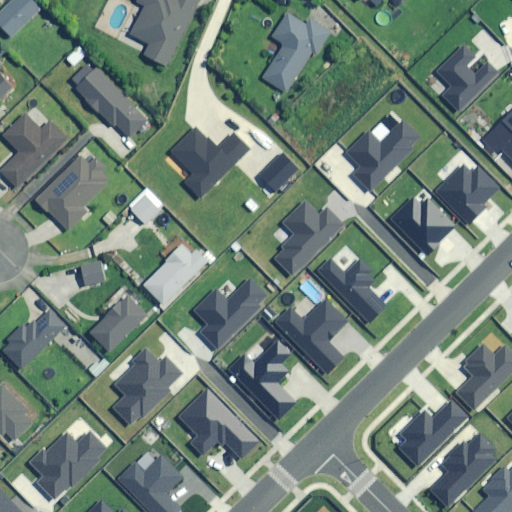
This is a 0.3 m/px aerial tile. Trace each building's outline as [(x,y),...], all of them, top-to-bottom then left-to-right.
[(43,8),(35,0),(12,0),(0,12),(0,23),(11,35),(13,37),(43,8)] [(202,0),(138,0),(137,2),(146,6),(131,34),(150,44),(145,55),(168,67),(202,0)] [(306,26),(288,13),(272,36),(285,45),(263,77),(284,92),(312,51),(317,54),(331,33),(310,20),(306,26)] [(476,55),(465,43),(438,69),(453,85),(444,93),(460,109),(499,71),(489,60),(476,73),(467,64),(476,55)] [(88,54),(81,47),(68,59),(75,66),(88,54)] [(80,85),(77,88),(87,99),(87,100),(99,113),(100,112),(116,127),(118,125),(131,139),(150,121),(98,67),(95,70),(89,63),(73,79),(80,85)] [(15,88),(16,87),(0,71),(0,103),(15,89),(15,88)] [(511,111),(484,139),(497,152),(502,146),(511,156),(511,111)] [(20,152),(1,170),(19,189),(69,138),(51,120),(43,128),(27,112),(3,135),(20,152)] [(381,141),(370,129),(348,151),(362,165),(354,173),(371,190),(414,148),(411,145),(421,136),(404,119),(381,141)] [(439,128),(433,122),(425,129),(431,135),(439,128)] [(201,198),(252,148),(234,130),(219,144),(209,135),(207,136),(196,124),(171,150),(193,172),(185,180),(201,198)] [(284,150),(260,173),(276,192),(301,167),(284,150)] [(98,158),(96,161),(91,157),(86,162),(80,156),(36,201),(68,232),(88,212),(85,209),(109,184),(105,180),(110,175),(104,170),(107,167),(98,158)] [(473,171),(465,163),(437,190),(470,224),(487,207),(484,204),(501,187),(479,165),(473,171)] [(162,209),(146,191),(129,206),(145,224),(162,209)] [(414,196),(392,217),(429,254),(440,243),(439,242),(456,225),(429,197),(422,204),(414,196)] [(320,214),(306,200),(284,222),(295,233),(283,245),(287,248),(277,257),(293,274),(345,223),(328,206),(320,214)] [(206,262),(179,235),(161,253),(169,261),(144,286),(163,305),(206,262)] [(332,257),(319,270),(370,322),(388,304),(370,286),(376,281),(369,274),(373,270),(361,258),(347,272),(332,257)] [(104,282),(99,262),(79,267),(84,286),(104,282)] [(202,331),(219,348),(261,307),(258,303),(268,294),(251,277),(228,299),(217,287),(195,309),(209,324),(202,331)] [(146,316),(128,296),(90,333),(109,352),(146,316)] [(291,306),(277,321),(329,373),(345,357),(328,340),(349,320),(327,298),(317,308),(307,318),(305,320),(291,306)] [(317,308),(308,299),(298,308),(307,318),(317,308)] [(276,313),(269,306),(261,313),(269,320),(276,313)] [(23,324),(6,340),(10,344),(2,352),(21,371),(67,327),(51,311),(38,323),(35,320),(27,328),(23,324)] [(245,353),(229,368),(279,419),(297,402),(278,383),(290,371),(282,363),(292,353),(278,340),(254,363),(245,353)] [(457,392),(475,410),(511,373),(511,349),(506,344),(496,354),(485,343),(467,360),(469,362),(465,366),(474,375),(457,392)] [(160,362),(146,348),(133,360),(138,365),(117,384),(127,394),(114,407),(131,424),(141,414),(143,417),(171,390),(168,387),(183,373),(167,356),(160,362)] [(0,434),(2,436),(5,433),(15,443),(33,424),(23,415),(27,410),(0,384),(0,434)] [(208,388),(180,416),(199,435),(192,442),(204,454),(218,440),(223,446),(227,442),(242,458),(260,441),(208,388)] [(408,439),(400,447),(419,465),(469,416),(452,399),(433,418),(425,410),(402,433),(408,439)] [(43,449),(31,462),(45,476),(38,481),(55,499),(70,484),(72,487),(100,459),(98,457),(107,448),(90,430),(78,442),(67,432),(47,453),(43,449)] [(432,489),(448,506),(497,458),(492,453),(497,449),(481,433),(469,445),(464,440),(442,462),(450,471),(432,489)] [(183,477),(162,455),(145,471),(136,462),(119,478),(152,511),(177,511),(181,508),(167,493),(183,477)] [(509,511),(511,509),(511,470),(511,471),(505,466),(493,478),(495,480),(485,489),(491,496),(474,511),(509,511)] [(22,511),(0,489),(0,511),(22,511)] [(114,511),(102,499),(88,511),(127,511),(123,508),(119,511),(114,511)]
